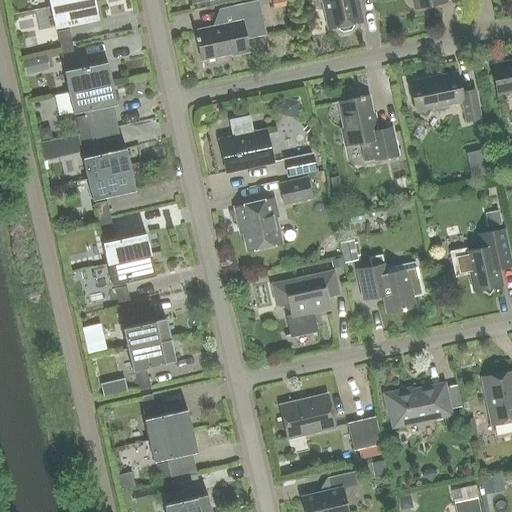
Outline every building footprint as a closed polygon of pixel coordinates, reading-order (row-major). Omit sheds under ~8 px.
[(96,10),(93,0),(82,0),(50,7),(52,19),(54,28),(97,19),(96,10)] [(323,2),(324,11),(327,10),(331,28),(337,27),(338,31),(342,33),(350,31),(352,27),(352,24),(359,23),(355,4),(358,4),(356,0),(316,0),(321,3),(323,2)] [(231,56),(248,52),(245,39),(265,35),(257,1),(230,7),(233,22),(194,31),(201,61),(231,54),(231,56)] [(60,49),(72,47),(68,31),(56,33),(60,49)] [(75,64),(72,47),(60,49),(64,67),(75,64)] [(511,61),(491,66),(497,94),(511,90),(511,61)] [(68,92),(112,83),(109,71),(107,62),(64,71),(65,80),(68,92)] [(466,121),(479,118),(473,90),(461,92),(457,73),(409,83),(415,111),(431,108),(431,110),(436,112),(445,111),(448,106),(447,104),(462,101),(466,121)] [(114,95),(112,83),(68,92),(70,104),(71,104),(73,113),(116,104),(114,95)] [(341,129),(344,146),(359,143),(364,162),(398,155),(392,128),(376,131),(369,96),(337,102),(343,129),(341,129)] [(78,136),(90,133),(86,117),(74,119),(78,136)] [(266,130),(252,133),(248,117),(230,121),(233,137),(219,140),(225,170),(248,165),(248,168),(273,163),(266,130)] [(93,150),(90,133),(78,136),(81,153),(93,150)] [(87,179),(130,169),(127,157),(125,148),(82,158),(84,167),(87,179)] [(318,172),(314,153),(283,160),(287,178),(318,172)] [(133,181),(130,169),(87,179),(89,191),(90,191),(92,200),(135,190),(133,181)] [(283,206),(313,199),(307,178),(278,185),(283,206)] [(234,208),(238,225),(242,224),(248,250),(279,243),(269,200),(234,208)] [(97,222),(110,219),(106,202),(93,205),(97,222)] [(114,236),(110,219),(97,222),(101,239),(114,236)] [(482,248),(468,251),(467,248),(450,252),(455,277),(471,274),(474,291),(480,290),(489,295),(495,287),(500,285),(497,269),(509,267),(501,230),(479,235),(482,248)] [(106,264),(150,254),(147,242),(145,233),(102,243),(104,252),(106,264)] [(340,244),(343,258),(345,266),(346,266),(345,264),(358,261),(354,241),(340,244)] [(153,266),(150,254),(106,264),(109,276),(110,276),(112,285),(155,275),(152,266),(153,266)] [(386,264),(383,265),(381,255),(369,258),(371,268),(358,270),(364,299),(384,295),(388,312),(413,307),(411,297),(422,295),(415,262),(387,268),(386,264)] [(333,269),(345,266),(343,258),(331,261),(333,269)] [(311,314),(329,310),(327,297),(338,295),(333,271),(271,285),(276,306),(287,303),(290,317),(287,317),(291,336),(315,331),(311,314)] [(118,306),(129,304),(126,287),(115,289),(118,306)] [(129,304),(118,306),(119,309),(122,323),(153,316),(149,299),(129,304)] [(126,349),(170,339),(167,327),(165,318),(122,328),(124,337),(126,349)] [(104,322),(86,326),(91,351),(110,348),(104,322)] [(173,351),(170,339),(126,349),(129,361),(130,361),(132,370),(174,360),(172,351),(173,351)] [(138,391),(150,388),(146,371),(134,374),(138,391)] [(491,425),(511,420),(511,372),(481,378),(491,425)] [(450,415),(443,384),(404,393),(404,391),(384,395),(389,415),(390,414),(393,427),(450,415)] [(143,415),(155,412),(151,395),(139,398),(143,415)] [(333,427),(326,395),(280,406),(287,438),(333,427)] [(148,441),(192,430),(189,418),(188,418),(186,409),(143,419),(146,428),(145,428),(148,441)] [(381,444),(374,417),(347,423),(353,451),(381,444)] [(192,430),(148,441),(151,453),(151,452),(153,461),(154,461),(167,458),(168,463),(155,465),(158,475),(160,483),(190,475),(189,469),(185,454),(196,452),(194,442),(192,430)] [(346,511),(342,489),(357,485),(354,471),(326,478),(330,491),(301,498),(304,511),(346,511)] [(480,479),(484,495),(504,490),(501,474),(480,479)] [(176,501),(163,504),(165,511),(210,511),(209,503),(208,503),(206,494),(195,497),(190,475),(160,483),(164,500),(175,497),(176,501)] [(453,504),(455,511),(479,511),(476,499),(453,504)]
